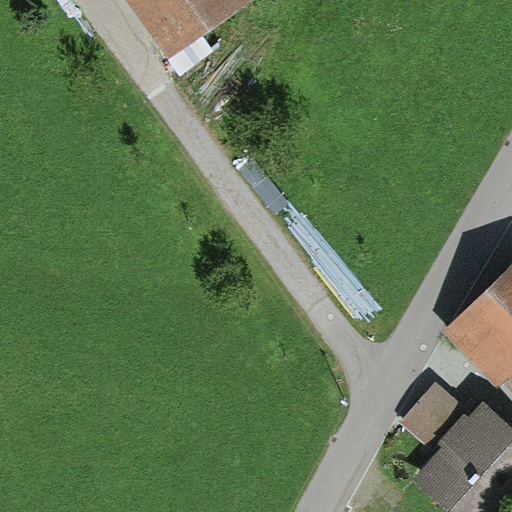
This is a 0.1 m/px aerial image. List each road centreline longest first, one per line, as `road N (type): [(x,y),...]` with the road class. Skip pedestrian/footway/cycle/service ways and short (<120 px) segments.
road 1 (track): [(391,378),(359,359),(97,0)]
road 2 (residential): [(319,511),(511,173)]
